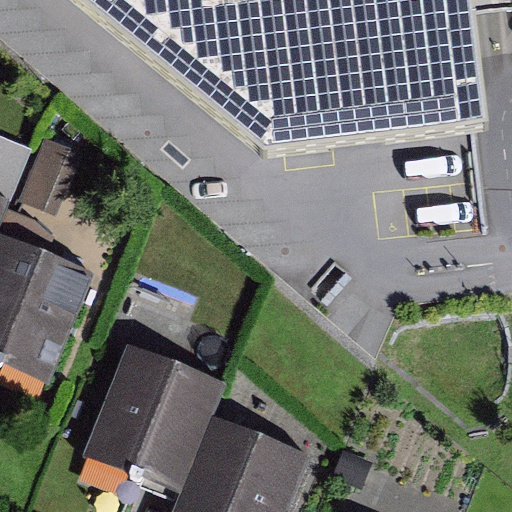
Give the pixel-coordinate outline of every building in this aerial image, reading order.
[(65,0),(261,161),(487,137),(471,0),(65,0)] [(15,225),(64,249),(97,180),(47,156),(15,225)] [(0,247),(5,235),(18,192),(0,184),(0,247)] [(91,267),(5,235),(0,247),(0,354),(51,374),(91,267)] [(119,448),(206,479),(233,412),(246,369),(161,337),(119,448)] [(293,511),(319,444),(233,412),(206,479),(194,511),(293,511)]
